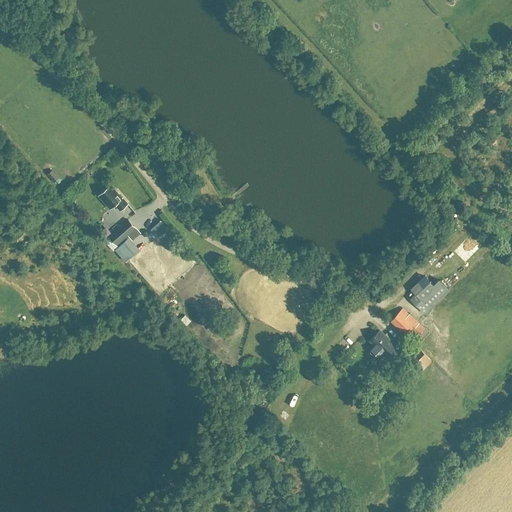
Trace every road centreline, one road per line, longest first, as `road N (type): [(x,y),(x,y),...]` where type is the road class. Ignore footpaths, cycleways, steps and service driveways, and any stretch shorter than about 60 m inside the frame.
road 1 (track): [(380,321),(195,230),(0,15)]
road 2 (unclassified): [(511,388),(385,511)]
